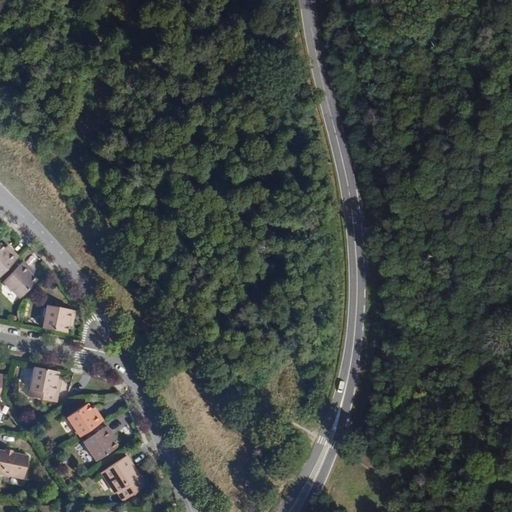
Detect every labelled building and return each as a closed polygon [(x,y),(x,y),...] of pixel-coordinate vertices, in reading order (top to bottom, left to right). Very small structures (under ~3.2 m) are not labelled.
[(0,244),(0,276),(19,258),(8,246),(5,249),(0,244)] [(35,273),(24,262),(4,282),(20,299),(37,281),(32,276),(35,273)] [(75,311),(48,306),(43,329),(67,333),(68,326),(72,327),(75,311)] [(58,372),(35,367),(29,395),(53,400),(54,396),(58,396),(61,380),(57,380),(58,372)] [(80,437),(103,422),(95,408),(91,410),(87,405),(67,418),(80,437)] [(107,427),(83,443),(96,462),(117,448),(113,442),(116,440),(107,427)] [(28,457),(18,455),(9,453),(0,451),(0,474),(24,479),(28,457)] [(127,457),(101,473),(104,478),(108,478),(112,484),(111,488),(114,492),(117,493),(123,501),(144,487),(139,479),(141,477),(127,457)]
